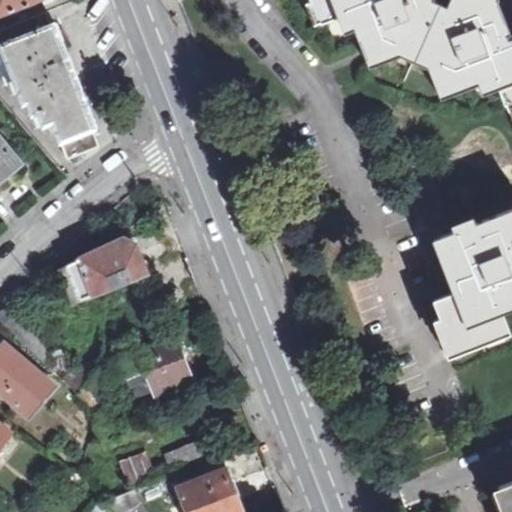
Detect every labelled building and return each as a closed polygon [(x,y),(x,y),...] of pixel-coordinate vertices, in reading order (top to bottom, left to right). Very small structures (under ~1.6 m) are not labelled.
[(0,0),(0,14),(37,0),(0,0)] [(312,0),(321,24),(348,15),(369,68),(400,57),(428,69),(440,100),(494,80),(511,129),(511,39),(506,42),(504,36),(508,34),(495,0),(451,0),(447,8),(431,0),(312,0)] [(58,133),(68,158),(99,146),(52,25),(47,11),(0,30),(0,67),(7,85),(12,83),(16,94),(21,93),(24,102),(28,100),(33,113),(39,111),(44,125),(47,124),(51,135),(58,133)] [(0,177),(20,162),(0,137),(0,177)] [(511,213),(441,241),(459,293),(432,304),(452,358),(506,337),(494,304),(499,302),(501,307),(511,302),(511,213)] [(75,303),(148,274),(136,243),(123,237),(79,258),(80,259),(68,265),(71,270),(63,274),(75,303)] [(0,319),(98,414),(109,377),(92,361),(80,370),(20,314),(19,315),(8,305),(0,313),(0,319)] [(174,339),(120,360),(134,397),(155,389),(158,397),(176,390),(173,382),(188,376),(174,339)] [(0,350),(0,390),(27,414),(53,385),(6,344),(0,350)] [(115,407),(99,414),(105,431),(122,425),(115,407)] [(0,443),(9,432),(0,424),(0,443)] [(119,460),(126,483),(153,474),(145,451),(119,460)] [(241,511),(224,469),(178,486),(188,511),(241,511)] [(511,482),(498,487),(506,507),(511,505),(511,482)] [(147,511),(132,490),(108,500),(115,511),(147,511)] [(0,511),(9,511),(14,506),(6,500),(0,508),(0,511)]
